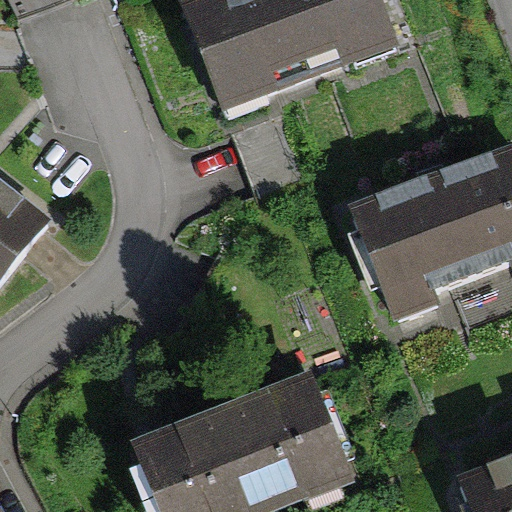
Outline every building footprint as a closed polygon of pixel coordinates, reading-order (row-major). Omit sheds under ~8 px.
[(221,112),(397,43),(380,0),(224,0),(184,16),(221,112)] [(511,144),(353,202),(396,320),(430,307),(424,290),(511,257),(511,144)] [(0,283),(48,224),(0,184),(0,283)] [(258,511),(348,475),(306,374),(129,446),(155,511),(258,511)] [(511,511),(511,447),(455,470),(471,511),(511,511)]
